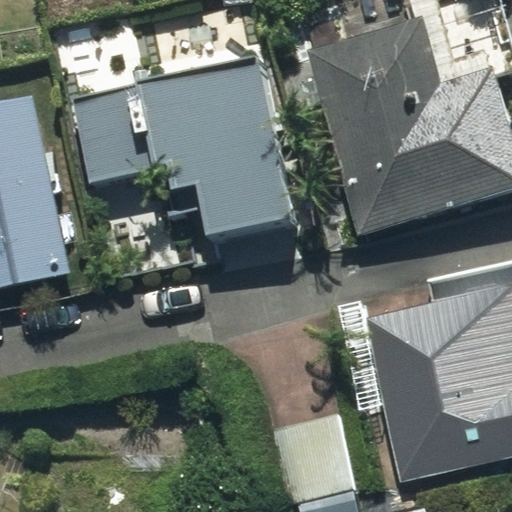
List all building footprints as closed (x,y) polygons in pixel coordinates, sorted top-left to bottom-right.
[(367,211),(405,201),(414,235),(511,207),(511,55),(510,48),(475,58),(460,6),(320,46),(367,211)] [(286,61),(89,102),(107,186),(194,168),(199,194),(224,189),(235,241),(320,223),(286,61)] [(57,94),(0,106),(0,293),(96,272),(57,94)] [(511,291),(378,321),(415,484),(511,462),(511,291)] [(352,408),(285,428),(311,511),(379,511),(384,511),(352,408)]
